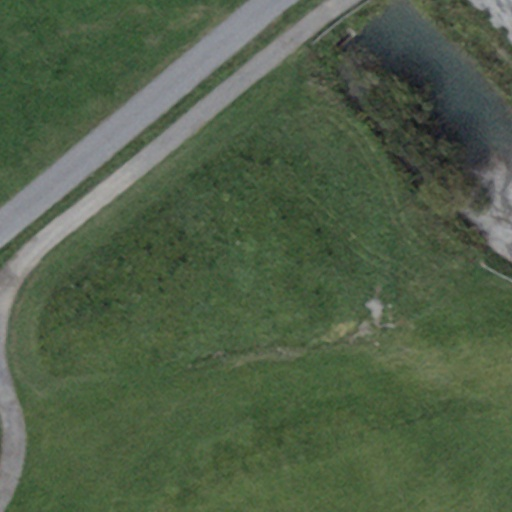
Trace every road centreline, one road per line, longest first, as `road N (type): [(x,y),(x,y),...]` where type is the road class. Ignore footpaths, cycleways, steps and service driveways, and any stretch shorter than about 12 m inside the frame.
road 1 (track): [(358,0),(273,58),(34,254),(0,308)]
road 2 (track): [(265,0),(0,227)]
road 3 (track): [(0,385),(15,457),(0,503)]
